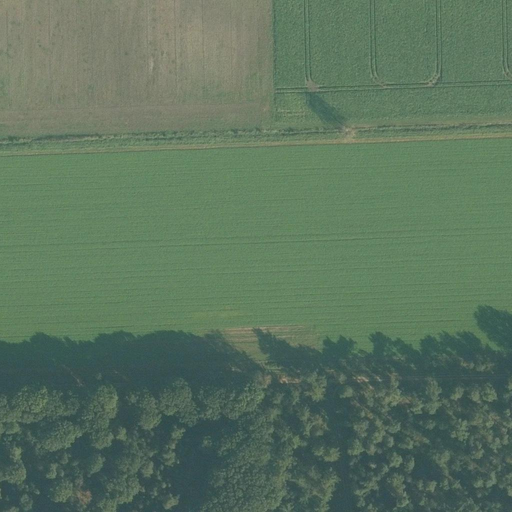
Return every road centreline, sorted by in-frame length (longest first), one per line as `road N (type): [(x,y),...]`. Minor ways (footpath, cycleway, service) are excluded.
road 1 (track): [(0,380),(511,366)]
road 2 (track): [(323,380),(0,388)]
road 3 (track): [(323,380),(511,376)]
road 4 (track): [(343,511),(323,380)]
